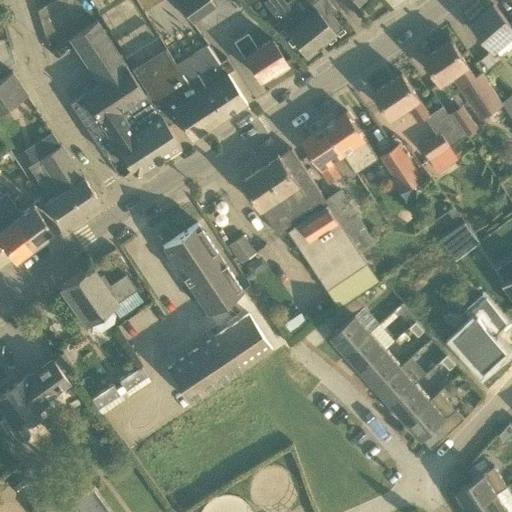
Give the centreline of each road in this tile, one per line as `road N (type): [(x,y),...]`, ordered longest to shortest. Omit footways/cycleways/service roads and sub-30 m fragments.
road 1 (secondary): [(128,206),(419,0)]
road 2 (residential): [(11,0),(24,51),(59,116),(128,206)]
road 3 (residential): [(299,351),(421,480)]
road 4 (secondary): [(0,294),(128,206)]
road 5 (residential): [(511,389),(421,480)]
